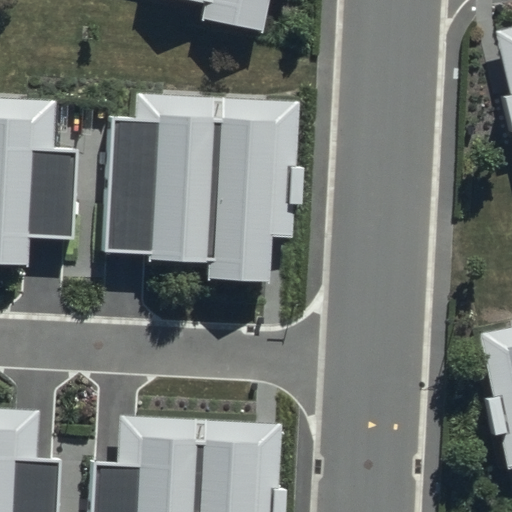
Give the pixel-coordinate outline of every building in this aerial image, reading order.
[(207,0),(204,15),(262,27),(267,0),(207,0)] [(511,19),(489,25),(511,117),(511,19)] [(284,237),(293,101),(132,90),(129,138),(106,136),(100,229),(142,231),(140,257),(203,261),(202,276),(260,280),(263,236),(284,237)] [(49,98),(0,96),(0,262),(23,264),(24,238),(66,240),(70,147),(47,146),(49,98)] [(511,321),(475,329),(502,462),(511,460),(511,321)] [(31,409),(0,407),(0,511),(50,511),(53,458),(29,457),(31,409)] [(274,511),(281,419),(120,408),(117,456),(93,455),(89,511),(274,511)]
